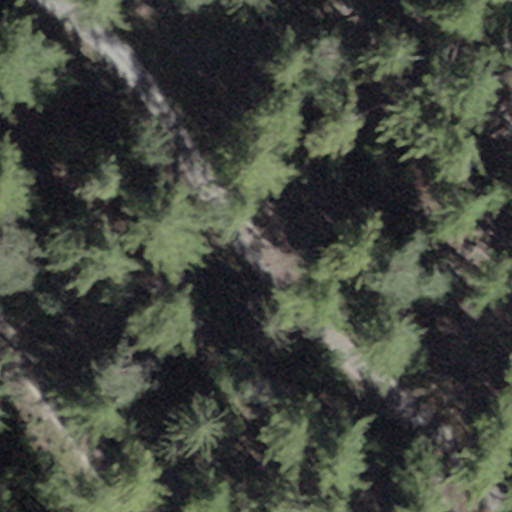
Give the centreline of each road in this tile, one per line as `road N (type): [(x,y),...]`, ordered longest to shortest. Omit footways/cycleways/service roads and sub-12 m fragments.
road 1 (track): [(504,511),(478,460),(42,0)]
road 2 (track): [(132,511),(0,319)]
